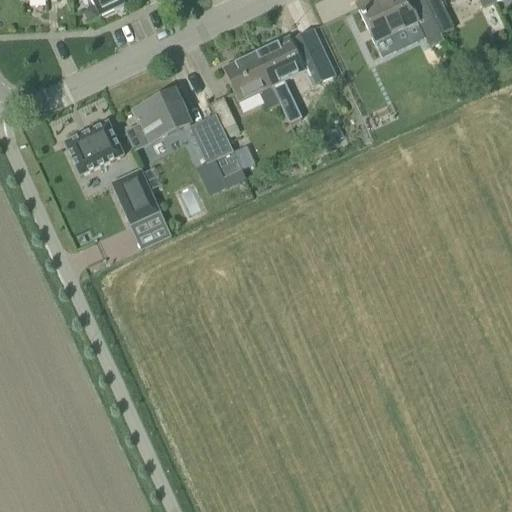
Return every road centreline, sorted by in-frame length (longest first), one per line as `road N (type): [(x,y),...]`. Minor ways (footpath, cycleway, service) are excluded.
road 1 (unclassified): [(172,511),(2,134),(3,99)]
road 2 (tertiary): [(3,99),(25,104),(56,96),(228,19)]
